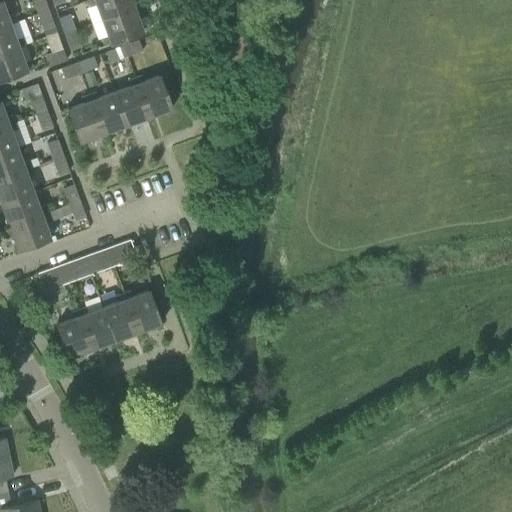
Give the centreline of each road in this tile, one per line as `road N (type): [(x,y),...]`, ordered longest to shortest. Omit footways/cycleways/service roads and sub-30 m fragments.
road 1 (residential): [(0,272),(185,204)]
road 2 (track): [(188,466),(48,404)]
road 3 (residential): [(100,511),(33,378)]
